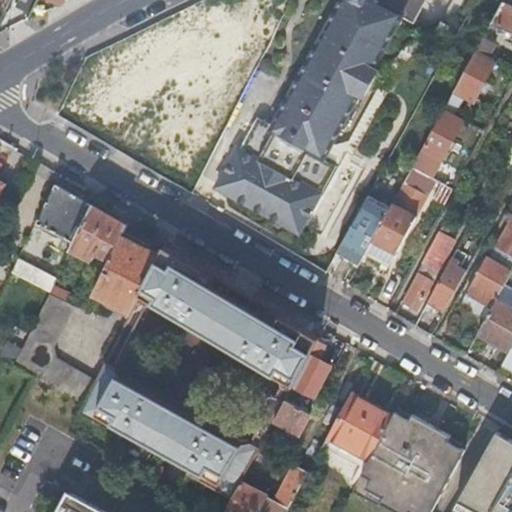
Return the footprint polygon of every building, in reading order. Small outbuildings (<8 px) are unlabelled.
[(20,0),(17,7),(31,13),(37,0),(20,0)] [(28,18),(62,1),(59,0),(37,0),(31,13),(28,18)] [(263,216),(297,235),(318,196),(322,189),(330,174),(335,165),(324,158),(358,96),(361,98),(369,85),(376,71),(373,69),(380,58),(404,16),(411,20),(422,0),(340,0),(304,68),(271,127),(271,128),(256,120),(240,151),(236,149),(214,189),(243,205),(263,216)] [(264,0),(258,14),(288,26),(298,0),(264,0)] [(475,0),(469,12),(454,38),(476,50),(483,38),(502,3),(503,0),(475,0)] [(511,32),(511,7),(507,5),(496,25),(511,32)] [(489,41),(483,38),(476,50),(475,52),(481,55),(489,41)] [(175,39),(161,74),(127,60),(103,120),(117,126),(125,106),(158,120),(189,45),(175,39)] [(194,193),(247,67),(201,48),(183,90),(204,98),(169,182),(194,193)] [(495,62),(481,55),(475,52),(471,59),(469,64),(443,110),(451,114),(460,97),(472,104),(495,62)] [(459,52),(457,57),(469,64),(471,59),(459,52)] [(440,163),(463,121),(451,114),(443,110),(411,168),(420,173),(421,174),(430,157),(440,163)] [(511,144),(502,163),(493,179),(511,189),(511,187),(511,169),(508,167),(511,158),(511,144)] [(318,196),(297,235),(298,235),(319,196),(322,197),(338,167),(335,165),(330,174),(322,189),(318,196)] [(374,237),(364,255),(388,268),(395,255),(427,197),(435,182),(431,179),(421,174),(420,173),(411,168),(406,178),(403,184),(396,196),(391,205),(383,220),(374,237)] [(92,207),(55,185),(35,224),(74,245),(92,207)] [(362,207),(337,252),(359,264),(364,255),(374,237),(383,220),(370,213),(378,198),(369,193),(367,197),(362,207)] [(125,227),(92,207),(74,245),(70,251),(92,262),(95,255),(103,259),(100,266),(105,269),(120,238),(125,227)] [(511,275),(511,272),(511,219),(489,263),(511,275)] [(473,235),(466,230),(424,308),(431,312),(435,306),(445,312),(465,273),(455,268),(473,235)] [(160,256),(120,238),(105,269),(91,296),(130,315),(160,256)] [(424,263),(422,262),(416,275),(418,276),(403,303),(417,310),(432,283),(422,278),(429,266),(438,271),(449,250),(435,243),(424,263)] [(226,286),(164,249),(160,256),(130,315),(95,384),(83,407),(78,416),(122,440),(125,434),(189,469),(186,475),(231,500),(240,484),(274,421),(285,400),(288,395),(292,387),(309,356),(317,341),(318,339),(260,305),(257,303),(255,303),(253,302),(252,302),(250,303),(248,304),(247,307),(227,295),(229,292),(229,290),(228,289),(227,287),(226,286)] [(56,280),(17,260),(11,273),(50,293),(53,288),(56,280)] [(489,263),(485,261),(478,273),(504,287),(511,275),(489,263)] [(496,302),(504,287),(478,273),(466,295),(492,309),(496,302)] [(53,288),(50,293),(49,296),(64,304),(68,295),(53,288)] [(13,369),(31,378),(56,392),(83,407),(95,384),(52,360),(51,348),(70,307),(64,304),(49,296),(13,369)] [(478,335),(509,353),(511,348),(511,310),(496,302),(492,309),(478,335)] [(309,414),(317,401),(312,398),(328,367),(317,361),(326,345),(317,341),(309,356),(292,387),(297,390),(292,398),(288,395),(285,400),(309,414)] [(511,348),(509,353),(502,366),(511,371),(511,348)] [(392,417),(351,395),(327,440),(368,462),(392,417)] [(298,435),(309,414),(285,400),(274,421),(298,435)] [(409,421),(395,413),(392,417),(368,462),(361,474),(370,480),(365,489),(382,498),(379,503),(395,511),(407,511),(408,511),(430,511),(464,451),(447,442),(450,436),(412,416),(409,421)] [(511,511),(511,439),(497,431),(460,497),(487,511),(511,511)] [(296,496),(308,473),(295,466),(282,489),(296,496)] [(278,511),(281,506),(240,484),(231,500),(224,511),(278,511)] [(109,511),(68,490),(57,511),(109,511)]
